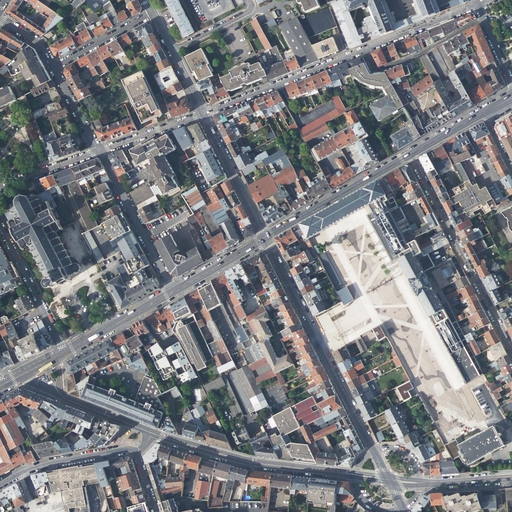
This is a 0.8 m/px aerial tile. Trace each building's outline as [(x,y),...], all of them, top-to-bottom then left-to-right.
[(39,2),(35,0),(15,0),(11,6),(17,10),(18,10),(23,2),(34,9),(39,2)] [(78,8),(88,1),(88,0),(77,0),(73,5),(78,8)] [(111,0),(88,0),(88,1),(96,13),(103,8),(110,1),(111,0)] [(128,7),(130,11),(131,11),(134,16),(140,13),(141,9),(139,3),(137,0),(128,5),(129,6),(128,7)] [(166,0),(169,5),(174,16),(184,11),(178,0),(166,0)] [(306,13),(320,8),(316,0),(296,0),(298,2),(299,5),(302,4),(306,13)] [(343,0),(332,4),(348,43),(350,48),(350,49),(363,44),(361,40),(364,38),(365,39),(371,36),(373,40),(410,25),(441,13),(436,0),(343,0)] [(462,4),(459,0),(456,0),(449,3),(452,8),(462,4)] [(108,14),(114,27),(118,25),(122,23),(115,11),(110,1),(103,8),(108,14)] [(43,5),(39,2),(34,9),(39,11),(49,18),(40,31),(37,28),(38,26),(34,24),(33,25),(15,13),(9,9),(9,10),(6,14),(42,36),(50,30),(65,19),(49,9),(47,7),(43,5)] [(304,16),(298,19),(302,27),(304,32),(308,39),(337,28),(330,9),(305,19),(304,16)] [(118,10),(115,11),(122,23),(126,21),(129,19),(126,13),(125,12),(119,15),(118,10)] [(129,19),(134,16),(131,11),(130,11),(126,13),(129,19)] [(195,33),(184,11),(174,16),(180,27),(185,38),(195,33)] [(87,18),(90,24),(91,26),(92,27),(91,28),(96,37),(102,34),(106,32),(100,18),(98,16),(96,13),(87,18)] [(455,21),(458,30),(477,19),(474,14),(472,13),(464,17),(455,21)] [(108,14),(100,18),(106,32),(110,30),(114,27),(108,14)] [(278,26),(292,52),(293,54),(294,54),(302,69),(311,65),(320,61),(320,60),(313,47),(308,39),(304,32),(302,27),(298,19),(297,18),(289,22),(286,23),(285,22),(278,26)] [(256,19),(251,22),(267,51),(269,50),(274,60),(273,60),(271,65),(271,66),(266,69),(268,74),(270,81),(280,77),(290,73),(282,57),(277,46),(272,48),(256,19)] [(276,27),(272,20),(266,23),(270,30),(276,27)] [(444,33),(445,37),(458,30),(455,21),(448,23),(441,26),(435,28),(428,31),(434,43),(435,42),(435,41),(435,39),(434,38),(444,33)] [(88,28),(84,22),(77,27),(79,31),(81,33),(81,35),(85,43),(92,40),(96,37),(91,28),(92,27),(91,26),(88,28)] [(141,41),(143,40),(154,34),(150,26),(145,24),(135,30),(128,34),(130,40),(138,36),(138,37),(140,38),(141,41)] [(478,52),(480,56),(490,50),(487,43),(482,32),(479,25),(464,33),(467,39),(474,35),(474,37),(474,38),(474,40),(476,40),(476,41),(475,42),(474,43),(475,46),(477,46),(479,50),(478,50),(478,52)] [(53,35),(50,30),(42,36),(46,39),(47,40),(53,35)] [(4,44),(3,46),(5,47),(7,48),(11,43),(14,37),(8,33),(4,31),(0,39),(3,40),(2,42),(4,44)] [(75,34),(72,36),(78,48),(81,46),(85,43),(81,35),(81,33),(79,31),(75,33),(75,34)] [(426,42),(428,47),(434,43),(428,31),(422,34),(415,36),(422,50),(425,49),(422,44),(421,40),(424,39),(426,42)] [(470,44),(467,39),(464,33),(461,35),(457,37),(463,48),(465,52),(467,51),(466,50),(467,50),(465,46),(470,44)] [(132,44),(130,40),(128,34),(122,37),(118,40),(122,49),(132,44)] [(148,50),(149,49),(159,43),(156,38),(154,34),(143,40),(148,50)] [(72,36),(51,48),(55,56),(60,57),(63,56),(66,55),(78,48),(72,36)] [(418,49),(419,52),(422,50),(415,36),(405,40),(408,49),(409,53),(418,49)] [(20,40),(14,37),(11,43),(22,49),(25,44),(20,40)] [(459,50),(463,48),(457,37),(455,39),(451,41),(459,57),(460,56),(459,54),(461,53),(459,50)] [(333,39),(313,47),(320,60),(330,56),(339,53),(333,39)] [(122,49),(118,40),(113,43),(107,45),(113,56),(114,58),(125,53),(122,49)] [(458,58),(459,57),(451,41),(448,42),(444,45),(449,55),(453,53),(455,56),(456,56),(458,58)] [(18,54),(20,55),(24,51),(22,49),(11,43),(7,48),(14,52),(17,48),(22,50),(18,54)] [(153,56),(155,55),(163,51),(160,46),(159,43),(149,49),(153,56)] [(108,59),(113,56),(107,45),(103,48),(98,51),(103,61),(105,60),(106,63),(109,62),(108,59)] [(397,52),(394,45),(391,46),(388,47),(391,55),(393,59),(393,60),(394,62),(400,59),(399,57),(398,56),(397,52)] [(449,76),(450,76),(456,72),(454,70),(457,69),(455,67),(452,61),(449,55),(444,45),(437,48),(449,71),(447,72),(449,76)] [(33,79),(37,88),(52,81),(44,66),(35,50),(30,47),(24,51),(20,55),(17,57),(22,66),(21,67),(21,68),(28,82),(33,79)] [(201,82),(209,78),(213,76),(208,65),(210,64),(203,49),(196,52),(197,54),(193,56),(192,55),(188,56),(189,59),(187,60),(194,73),(196,72),(196,73),(201,82)] [(405,50),(402,51),(404,58),(417,53),(419,52),(418,49),(409,53),(408,49),(405,50)] [(388,64),(381,50),(379,51),(372,53),(379,67),(388,64)] [(492,64),(493,63),(495,62),(492,55),(490,50),(480,56),(476,58),(470,61),(468,62),(468,63),(478,80),(483,77),(485,76),(489,73),(485,68),(492,64)] [(109,72),(103,61),(98,51),(92,54),(88,56),(93,67),(97,65),(98,66),(99,66),(104,74),(109,72)] [(155,55),(159,64),(167,60),(165,54),(163,51),(155,55)] [(292,52),(282,57),(290,73),(296,71),(302,69),(294,54),(293,54),(292,52)] [(430,59),(427,54),(420,58),(425,68),(426,68),(426,69),(428,73),(430,76),(431,79),(434,85),(440,81),(441,81),(430,59)] [(12,61),(3,57),(0,55),(0,61),(7,65),(12,61)] [(87,64),(90,69),(94,68),(93,67),(88,56),(82,60),(78,62),(81,68),(87,64)] [(360,66),(366,63),(363,57),(353,61),(347,64),(349,70),(352,69),(360,66)] [(158,65),(162,72),(171,67),(169,62),(167,60),(159,64),(158,65)] [(258,78),(268,74),(266,69),(264,69),(261,63),(251,66),(250,63),(230,71),(231,74),(221,78),(222,79),(223,83),(226,87),(227,90),(234,88),(234,89),(254,81),(259,79),(258,78)] [(387,97),(374,104),(376,108),(374,109),(379,117),(381,116),(382,119),(398,110),(399,112),(402,110),(405,108),(404,106),(396,91),(394,88),(391,82),(385,71),(384,72),(382,72),(371,74),(368,67),(366,63),(360,66),(352,69),(349,70),(351,75),(352,77),(355,76),(360,79),(364,80),(366,81),(369,82),(373,82),(378,82),(381,82),(386,90),(389,96),(387,97)] [(465,78),(460,81),(474,106),(481,101),(488,98),(478,80),(468,63),(464,65),(457,69),(454,70),(456,72),(459,78),(469,72),(471,76),(470,77),(473,83),(475,83),(476,86),(478,88),(473,91),(470,86),(467,88),(465,86),(469,85),(465,78)] [(66,77),(68,80),(78,75),(74,64),(66,68),(65,73),(66,77)] [(340,79),(351,75),(349,70),(347,64),(341,66),(335,68),(340,79)] [(410,64),(402,66),(406,77),(410,75),(409,72),(413,71),(410,64)] [(400,78),(406,77),(402,66),(402,65),(397,67),(394,68),(399,83),(401,82),(400,78)] [(5,66),(0,70),(0,73),(3,76),(9,71),(5,66)] [(162,72),(154,77),(162,94),(179,83),(175,74),(171,67),(162,72)] [(97,74),(94,68),(90,69),(88,70),(92,77),(97,74)] [(340,79),(335,68),(331,70),(328,71),(332,83),(340,80),(340,79)] [(395,80),(397,85),(399,85),(399,83),(394,68),(389,70),(385,71),(391,82),(395,80)] [(488,85),(483,77),(478,80),(488,98),(492,95),(499,90),(504,86),(505,84),(501,76),(498,68),(489,73),(485,76),(487,79),(489,78),(488,77),(491,75),(491,76),(492,76),(494,80),(493,81),(494,82),(488,85)] [(332,83),(328,71),(324,72),(320,74),(325,86),(332,83)] [(441,82),(440,81),(434,85),(437,89),(439,93),(444,101),(453,118),(464,112),(474,106),(460,81),(459,78),(456,72),(450,76),(450,77),(457,89),(459,89),(463,98),(463,100),(454,105),(453,104),(448,96),(448,94),(441,82)] [(132,99),(135,106),(137,105),(145,123),(162,116),(143,73),(126,80),(134,98),(132,99)] [(317,89),(325,86),(320,74),(317,75),(313,77),(317,89)] [(83,84),(78,75),(68,80),(71,85),(75,93),(86,88),(83,84)] [(435,90),(437,89),(434,85),(431,79),(430,76),(421,82),(414,87),(410,89),(412,91),(417,99),(433,87),(435,90)] [(318,91),(317,89),(313,77),(309,79),(305,80),(310,92),(316,90),(316,91),(318,91)] [(201,82),(197,84),(198,87),(200,91),(208,88),(212,86),(209,78),(201,82)] [(101,80),(89,87),(86,88),(75,93),(77,97),(79,101),(92,95),(89,89),(90,88),(90,89),(91,90),(100,85),(102,90),(106,88),(101,80)] [(310,93),(310,92),(305,80),(301,82),(297,83),(302,94),(302,95),(308,93),(309,94),(310,93)] [(49,90),(55,87),(52,81),(37,88),(33,91),(33,92),(26,96),(33,114),(42,110),(36,97),(49,90)] [(181,86),(179,83),(162,94),(163,98),(171,93),(173,97),(183,91),(181,86)] [(287,99),(302,94),(297,83),(286,88),(282,89),(283,92),(287,99)] [(208,96),(211,104),(219,101),(213,88),(212,86),(208,88),(211,95),(210,95),(208,96)] [(217,87),(213,88),(219,101),(225,99),(230,97),(227,90),(226,87),(218,90),(217,87)] [(0,92),(0,108),(16,101),(10,88),(0,92)] [(404,94),(412,91),(410,89),(407,89),(405,90),(403,91),(401,90),(396,91),(404,106),(409,103),(404,94)] [(274,92),(270,94),(277,105),(280,112),(283,110),(279,104),(284,102),(278,91),(274,92)] [(440,104),(441,103),(444,101),(439,93),(435,95),(440,104)] [(272,107),(277,105),(270,94),(267,95),(263,97),(273,115),(275,114),(272,107)] [(299,130),(303,136),(326,123),(347,112),(346,109),(338,96),(334,98),(332,99),(337,109),(306,126),(299,130)] [(270,116),(273,115),(263,97),(260,98),(256,100),(262,112),(267,110),(270,116)] [(168,108),(174,118),(183,115),(190,113),(192,108),(187,99),(168,108)] [(51,122),(70,116),(69,113),(68,111),(62,100),(55,103),(58,108),(48,112),(51,122)] [(260,114),(261,116),(264,115),(262,112),(256,100),(252,101),(249,103),(255,114),(259,112),(260,114)] [(413,101),(409,103),(404,106),(405,108),(409,114),(417,109),(413,101)] [(434,107),(432,108),(442,125),(448,121),(453,118),(444,101),(441,103),(444,108),(442,109),(441,108),(437,110),(438,111),(436,112),(434,107)] [(250,116),(255,114),(249,103),(242,105),(236,108),(240,116),(241,118),(246,116),(245,115),(247,114),(250,116)] [(234,114),(236,118),(237,117),(240,116),(236,108),(225,112),(215,116),(214,118),(218,126),(229,122),(233,119),(233,118),(231,118),(230,116),(234,114)] [(409,122),(412,121),(409,114),(405,108),(402,110),(409,122)] [(431,119),(422,125),(427,134),(430,132),(431,131),(436,128),(442,125),(432,108),(427,111),(431,119)] [(331,128),(329,129),(331,132),(341,149),(360,139),(359,138),(367,134),(361,123),(360,123),(354,111),(348,114),(347,113),(346,113),(346,115),(348,119),(347,120),(347,121),(349,120),(352,127),(336,136),(331,128)] [(500,139),(511,134),(511,115),(496,125),(495,128),(500,139)] [(248,120),(246,116),(241,118),(242,121),(240,123),(238,123),(239,124),(243,122),(244,123),(248,120)] [(233,121),(238,119),(237,117),(236,118),(233,119),(229,122),(218,126),(220,129),(221,132),(231,127),(230,124),(234,122),(233,121)] [(418,118),(412,121),(413,122),(421,137),(425,135),(427,134),(422,125),(418,118)] [(122,137),(138,131),(132,119),(103,128),(99,119),(91,123),(101,141),(105,142),(122,137)] [(405,125),(407,128),(415,141),(418,139),(421,137),(413,122),(412,121),(409,122),(405,125)] [(189,127),(185,128),(194,144),(195,146),(196,146),(209,140),(205,133),(200,123),(199,123),(189,127)] [(254,131),(259,129),(256,124),(255,123),(250,125),(254,131)] [(289,127),(292,132),(298,128),(296,123),(289,127)] [(329,129),(326,123),(303,136),(306,142),(329,129)] [(484,123),(481,124),(476,127),(473,129),(470,131),(476,141),(481,151),(487,148),(494,144),(489,133),(484,123)] [(238,130),(237,127),(233,130),(231,127),(221,132),(223,135),(225,139),(239,131),(240,130),(240,129),(238,130)] [(194,144),(185,128),(183,129),(178,131),(174,132),(183,150),(194,144)] [(396,144),(399,150),(415,141),(407,128),(392,137),(396,144)] [(241,135),(239,131),(225,139),(226,141),(228,145),(235,141),(238,140),(236,137),(241,135)] [(277,138),(275,134),(273,131),(268,133),(268,136),(270,141),(277,138)] [(311,150),(318,162),(324,159),(341,149),(331,132),(329,134),(331,138),(311,150)] [(458,137),(456,138),(458,143),(460,143),(462,147),(463,147),(464,148),(466,147),(472,157),(477,155),(465,133),(464,134),(458,137)] [(58,140),(65,157),(73,154),(80,151),(77,143),(74,134),(58,140)] [(511,135),(511,134),(500,139),(511,162),(511,135)] [(58,159),(64,157),(56,135),(51,137),(53,142),(48,143),(45,137),(42,138),(51,162),(58,159)] [(159,182),(158,183),(159,186),(164,195),(166,199),(181,191),(180,189),(182,187),(165,157),(176,151),(168,136),(156,142),(155,141),(149,144),(144,147),(143,145),(126,154),(129,159),(133,156),(139,166),(140,166),(151,160),(154,166),(151,167),(159,182)] [(359,163),(351,167),(356,175),(361,173),(370,167),(380,161),(367,138),(350,148),(359,163)] [(450,141),(445,144),(457,165),(453,167),(457,174),(459,173),(464,183),(470,180),(464,169),(467,167),(464,161),(472,157),(466,147),(464,148),(463,147),(462,147),(460,143),(458,143),(456,138),(450,141)] [(201,154),(208,152),(213,149),(212,147),(209,140),(196,146),(201,154)] [(240,149),(235,141),(228,145),(231,151),(235,159),(248,152),(252,150),(250,147),(246,148),(244,147),(240,149)] [(487,148),(492,158),(500,154),(496,147),(494,144),(487,148)] [(447,154),(442,146),(435,150),(427,154),(435,170),(437,172),(443,169),(437,159),(439,158),(441,161),(448,157),(447,154)] [(229,180),(213,149),(196,157),(203,170),(208,178),(213,188),(229,180)] [(281,158),(286,169),(292,167),(289,161),(283,150),(269,157),(263,160),(263,162),(265,165),(269,172),(271,176),(277,174),(272,163),(281,158)] [(119,152),(115,153),(122,167),(126,174),(133,170),(123,151),(119,152)] [(380,155),(383,160),(389,156),(386,151),(380,155)] [(250,156),(248,152),(235,159),(237,163),(241,170),(246,167),(262,159),(263,160),(269,157),(266,152),(258,156),(258,157),(256,158),(254,154),(254,153),(250,156)] [(122,167),(115,153),(110,155),(109,157),(112,162),(114,167),(118,165),(119,167),(116,169),(116,171),(122,167)] [(182,163),(188,160),(185,154),(179,157),(182,163)] [(423,166),(427,174),(435,170),(427,154),(424,156),(419,159),(423,166)] [(492,164),(495,163),(502,159),(500,154),(492,158),(490,159),(492,164)] [(255,166),(263,162),(263,160),(262,159),(246,167),(249,173),(256,169),(255,166)] [(322,170),(323,172),(324,174),(333,189),(343,183),(352,178),(354,177),(356,175),(351,167),(347,169),(341,159),(338,159),(336,159),(344,172),(341,173),(341,172),(340,172),(338,173),(338,174),(339,174),(332,178),(326,168),(322,170)] [(498,169),(500,173),(507,169),(505,164),(502,159),(495,163),(497,168),(495,168),(496,170),(498,169)] [(96,178),(107,174),(101,163),(100,160),(98,160),(94,161),(88,163),(94,175),(95,178),(96,178)] [(84,165),(80,166),(86,178),(94,175),(88,163),(84,165)] [(76,184),(87,179),(86,178),(80,166),(75,168),(71,169),(75,181),(76,184)] [(408,183),(409,187),(418,182),(409,166),(407,166),(404,167),(400,169),(408,183)] [(122,167),(116,171),(117,172),(120,177),(124,175),(126,174),(122,167)] [(284,186),(291,184),(288,177),(296,174),(294,169),(292,167),(286,169),(277,174),(271,176),(272,177),(278,189),(284,186)] [(59,186),(75,181),(71,169),(61,173),(56,175),(54,176),(57,186),(60,192),(62,191),(59,186)] [(295,169),(294,169),(296,174),(299,180),(301,183),(305,181),(309,179),(308,177),(306,177),(303,171),(302,171),(298,169),(296,170),(295,169)] [(406,183),(402,185),(402,186),(408,183),(400,169),(398,171),(395,172),(400,183),(404,180),(406,183)] [(500,173),(503,179),(510,175),(507,169),(500,173)] [(429,177),(431,181),(435,179),(439,177),(437,172),(435,170),(427,174),(429,177)] [(315,182),(312,184),(319,197),(333,189),(324,174),(323,172),(317,175),(318,177),(313,179),(315,182)] [(402,186),(402,185),(400,183),(395,172),(393,173),(385,178),(391,188),(392,191),(396,190),(394,186),(398,184),(400,189),(402,189),(401,187),(403,187),(402,186)] [(288,177),(291,184),(295,182),(299,180),(296,174),(288,177)] [(511,178),(510,175),(503,179),(501,180),(504,185),(504,184),(510,195),(511,193),(511,178)] [(62,196),(60,192),(57,186),(54,176),(47,178),(41,180),(46,192),(46,193),(54,208),(55,208),(49,195),(55,193),(58,198),(62,196)] [(384,192),(391,188),(385,178),(382,180),(379,181),(384,192)] [(474,186),(477,184),(474,178),(470,180),(464,183),(464,184),(447,192),(451,200),(453,204),(455,208),(457,212),(459,216),(461,220),(463,223),(467,220),(479,214),(495,204),(487,187),(480,191),(479,188),(476,190),(474,186)] [(309,193),(307,194),(311,202),(315,200),(319,197),(312,184),(309,179),(305,181),(311,192),(309,193)] [(437,182),(435,179),(431,181),(433,186),(435,189),(443,185),(441,180),(437,182)] [(382,197),(386,195),(384,192),(379,181),(331,208),(301,225),(308,238),(318,232),(339,221),(369,204),(382,197)] [(228,195),(235,192),(231,184),(230,182),(222,186),(228,195)] [(405,198),(408,196),(411,195),(421,190),(420,186),(418,182),(409,187),(407,188),(409,192),(403,195),(405,198)] [(136,207),(156,196),(155,194),(153,191),(152,188),(149,183),(133,192),(129,194),(133,201),(135,205),(136,207)] [(305,191),(301,183),(297,185),(298,188),(300,195),(306,192),(305,191)] [(493,184),(487,187),(495,204),(503,199),(495,183),(493,184)] [(108,186),(107,184),(104,184),(95,188),(99,195),(110,191),(108,186)] [(437,193),(439,196),(447,192),(443,185),(435,189),(437,193)] [(156,186),(152,188),(156,196),(160,194),(161,196),(164,195),(159,186),(157,187),(156,186)] [(293,203),(284,186),(278,189),(279,190),(287,204),(288,206),(287,207),(291,213),(301,207),(311,202),(307,194),(306,192),(300,195),(298,188),(295,189),(297,193),(298,193),(299,195),(298,196),(299,199),(293,203)] [(69,192),(89,231),(98,226),(78,187),(69,192)] [(188,206),(193,215),(200,227),(202,231),(204,235),(208,241),(221,234),(218,227),(207,208),(200,194),(197,188),(182,196),(185,202),(188,206)] [(218,188),(214,190),(220,201),(220,202),(225,199),(218,188)] [(257,188),(251,191),(257,202),(263,199),(257,188)] [(391,188),(384,192),(386,195),(388,200),(395,197),(392,191),(391,188)] [(214,204),(220,201),(214,190),(208,193),(212,201),(214,204)] [(270,201),(267,197),(263,199),(257,202),(265,217),(269,225),(270,226),(279,220),(286,216),(281,207),(287,204),(279,190),(273,193),(279,204),(265,212),(265,211),(266,209),(263,204),(270,201)] [(409,204),(417,200),(425,196),(423,193),(421,190),(411,195),(412,198),(409,200),(407,201),(409,204)] [(101,204),(115,199),(112,193),(110,191),(99,195),(91,199),(92,201),(95,199),(97,200),(98,200),(101,204)] [(235,207),(242,205),(235,192),(228,195),(235,207)] [(447,192),(439,196),(441,201),(443,204),(451,200),(447,192)] [(59,217),(54,208),(46,193),(38,197),(37,196),(36,197),(33,195),(30,197),(30,199),(29,200),(28,198),(28,197),(28,196),(27,196),(27,197),(26,197),(23,197),(23,196),(23,195),(22,196),(22,197),(19,198),(19,197),(18,198),(18,199),(17,202),(16,202),(16,203),(17,203),(18,206),(17,206),(14,205),(11,206),(11,209),(10,210),(10,211),(4,214),(9,223),(8,224),(9,225),(10,224),(12,228),(13,230),(11,231),(12,232),(13,231),(16,236),(19,242),(17,242),(18,244),(20,243),(22,249),(21,249),(22,250),(23,250),(23,251),(24,250),(24,249),(29,247),(32,252),(31,252),(32,253),(33,253),(35,258),(34,259),(35,260),(36,259),(37,261),(39,265),(38,265),(38,266),(39,266),(42,271),(41,271),(41,273),(43,272),(46,278),(45,279),(43,281),(42,284),(43,287),(46,288),(50,288),(50,287),(51,288),(57,285),(57,284),(58,285),(59,286),(60,285),(60,286),(65,283),(70,281),(70,280),(71,280),(71,278),(71,277),(77,274),(78,273),(80,270),(80,268),(79,265),(78,264),(76,264),(75,264),(74,264),(72,265),(69,258),(70,258),(70,257),(68,257),(66,252),(67,252),(66,250),(65,251),(62,245),(63,245),(63,244),(68,242),(62,231),(63,230),(62,229),(61,227),(61,228),(58,223),(59,222),(58,221),(57,221),(56,219),(59,217)] [(209,202),(204,193),(202,193),(200,194),(207,208),(214,204),(212,201),(209,202)] [(373,212),(386,205),(384,202),(388,200),(386,195),(382,197),(369,204),(371,209),(373,212)] [(158,201),(156,196),(136,207),(137,209),(138,211),(153,204),(158,201)] [(420,206),(425,216),(433,212),(429,204),(425,196),(417,200),(419,205),(422,203),(423,205),(420,206)] [(399,205),(395,197),(388,200),(384,202),(386,205),(389,210),(399,205)] [(225,199),(220,202),(226,212),(231,210),(225,199)] [(451,205),(453,204),(451,200),(443,204),(446,210),(449,216),(457,212),(455,208),(452,210),(451,209),(453,208),(451,205)] [(227,236),(223,238),(230,248),(233,246),(238,243),(240,240),(226,212),(220,202),(220,201),(214,204),(207,208),(218,227),(221,225),(227,236)] [(141,217),(142,218),(156,210),(153,204),(138,211),(139,213),(141,217)] [(288,206),(287,204),(281,207),(286,216),(289,214),(291,213),(287,207),(288,206)] [(244,209),(242,205),(235,207),(236,208),(239,221),(249,218),(244,209)] [(398,258),(413,250),(410,246),(409,246),(407,242),(402,233),(396,223),(389,210),(386,205),(373,212),(368,215),(389,255),(393,261),(395,259),(398,258)] [(396,223),(406,218),(400,208),(399,205),(389,210),(396,223)] [(106,212),(110,220),(111,220),(123,214),(122,212),(119,208),(118,206),(106,212)] [(511,206),(501,212),(505,218),(507,221),(508,223),(510,229),(511,232),(511,206)] [(160,208),(156,210),(142,218),(145,225),(160,217),(157,213),(161,211),(160,208)] [(410,226),(415,238),(420,236),(433,228),(440,225),(436,218),(433,212),(425,216),(425,217),(429,224),(421,228),(422,229),(419,231),(415,223),(410,226)] [(456,217),(459,216),(457,212),(449,216),(451,221),(455,227),(463,223),(461,220),(459,221),(456,217)] [(129,226),(123,214),(111,220),(110,220),(105,223),(107,228),(106,229),(110,237),(121,231),(125,229),(126,230),(130,228),(129,226)] [(193,231),(200,227),(193,215),(187,219),(193,230),(193,231)] [(429,224),(425,217),(423,218),(425,223),(420,225),(421,228),(429,224)] [(251,224),(249,218),(239,221),(239,222),(246,239),(253,235),(255,230),(251,224)] [(469,224),(467,220),(463,223),(455,227),(457,231),(458,233),(471,227),(475,225),(477,224),(476,221),(469,224)] [(296,227),(292,229),(297,239),(303,236),(309,246),(310,247),(312,246),(308,238),(301,225),(296,227)] [(420,247),(422,251),(427,248),(446,237),(443,232),(440,225),(433,228),(435,232),(433,234),(435,236),(431,239),(432,241),(420,247)] [(473,230),(471,227),(458,233),(460,237),(461,240),(474,233),(479,230),(478,229),(477,230),(475,229),(473,230)] [(110,239),(111,241),(116,239),(132,231),(131,229),(130,228),(126,230),(125,229),(121,231),(110,237),(109,237),(110,239)] [(415,238),(410,228),(402,233),(407,242),(415,238)] [(298,240),(297,239),(292,229),(289,231),(279,237),(275,239),(283,254),(293,248),(292,247),(290,248),(289,245),(298,240)] [(206,252),(193,231),(193,230),(190,232),(197,248),(205,263),(212,259),(218,255),(208,241),(204,235),(200,238),(208,251),(206,252)] [(83,234),(98,263),(102,261),(105,260),(89,231),(83,234)] [(125,264),(132,276),(138,273),(143,270),(146,268),(150,266),(149,264),(148,261),(145,257),(132,231),(116,239),(122,252),(127,263),(125,264)] [(476,237),(474,233),(461,240),(462,242),(464,246),(474,241),(477,239),(490,233),(488,231),(476,237)] [(221,234),(208,241),(218,255),(224,251),(230,248),(223,238),(221,234)] [(169,235),(155,243),(173,277),(176,277),(178,278),(186,274),(198,266),(205,263),(197,248),(186,253),(189,258),(186,260),(184,257),(178,255),(174,257),(173,254),(177,251),(169,235)] [(430,253),(449,243),(448,240),(446,237),(427,248),(430,253)] [(420,247),(415,238),(407,242),(409,246),(410,246),(413,250),(415,254),(422,251),(420,247)] [(116,255),(122,252),(116,239),(111,241),(110,242),(116,255)] [(476,244),(474,241),(464,246),(467,251),(470,258),(480,252),(479,251),(478,249),(474,251),(472,247),(476,244)] [(300,244),(293,248),(283,254),(284,256),(287,261),(293,258),(298,255),(295,250),(298,249),(298,248),(301,246),(300,244)] [(0,284),(1,285),(2,287),(5,285),(18,278),(19,278),(17,274),(15,268),(13,265),(10,267),(5,256),(1,249),(0,246),(0,284)] [(427,255),(430,253),(427,248),(422,251),(425,256),(427,255)] [(308,262),(310,266),(311,268),(321,263),(321,261),(318,256),(317,254),(314,249),(309,252),(305,254),(309,261),(308,262)] [(415,254),(413,250),(398,258),(409,279),(418,296),(430,317),(432,316),(443,310),(444,309),(436,294),(433,288),(424,272),(424,271),(415,254)] [(435,267),(427,255),(425,256),(422,251),(415,254),(424,271),(424,272),(430,270),(435,267)] [(300,262),(301,265),(308,262),(309,261),(305,254),(304,252),(298,255),(293,258),(294,260),(299,257),(300,256),(301,259),(302,261),(300,262)] [(486,264),(484,260),(480,262),(478,258),(482,256),(480,252),(470,258),(473,263),(476,269),(486,264)] [(260,267),(262,272),(272,267),(269,261),(266,254),(261,253),(257,256),(250,260),(255,269),(257,269),(260,267)] [(430,269),(424,272),(433,288),(436,294),(442,291),(441,288),(449,285),(452,283),(462,278),(451,258),(440,265),(435,267),(430,269)] [(251,274),(256,272),(255,269),(250,260),(247,261),(242,264),(251,282),(252,281),(251,280),(254,278),(252,275),(251,274)] [(325,269),(321,263),(311,268),(313,271),(315,275),(325,269)] [(116,268),(120,276),(122,279),(127,288),(128,290),(132,288),(143,282),(138,273),(132,276),(125,264),(118,267),(116,268)] [(254,293),(256,292),(255,291),(251,282),(242,264),(239,266),(232,270),(226,273),(234,288),(242,303),(247,300),(237,281),(243,278),(247,286),(248,285),(250,288),(251,287),(254,293)] [(495,264),(493,265),(488,268),(486,264),(476,269),(480,276),(482,280),(495,274),(499,272),(500,270),(498,265),(495,264)] [(301,265),(291,270),(293,273),(295,277),(308,270),(306,268),(303,269),(301,265)] [(157,277),(150,266),(146,268),(151,276),(150,277),(151,280),(157,277)] [(268,283),(263,285),(264,286),(265,288),(267,287),(269,286),(279,280),(275,272),(272,267),(262,272),(266,280),(268,283)] [(257,270),(257,269),(255,269),(256,272),(257,274),(258,275),(259,277),(262,282),(264,281),(259,272),(260,272),(259,270),(257,270)] [(143,282),(144,284),(149,281),(145,272),(143,270),(138,273),(143,282)] [(308,270),(295,277),(296,280),(298,284),(308,278),(306,274),(309,273),(308,270)] [(218,278),(217,278),(222,287),(225,286),(227,285),(229,289),(227,290),(228,291),(231,290),(233,293),(230,295),(236,308),(235,308),(241,320),(247,317),(247,316),(241,305),(242,304),(242,303),(234,288),(226,273),(218,278)] [(501,286),(495,274),(482,280),(485,286),(489,293),(496,289),(501,286)] [(120,276),(108,282),(106,283),(121,310),(123,309),(126,308),(132,304),(125,292),(124,290),(127,288),(122,279),(120,276)] [(452,283),(453,284),(457,282),(458,284),(460,289),(470,284),(468,279),(466,276),(462,278),(452,283)] [(160,287),(160,284),(157,277),(151,280),(149,281),(144,284),(149,295),(159,289),(160,287)] [(310,277),(308,278),(298,284),(300,287),(301,290),(313,283),(311,281),(311,280),(310,277)] [(23,285),(19,278),(18,278),(5,285),(2,287),(1,285),(0,284),(0,293),(1,295),(23,285)] [(222,287),(217,278),(212,281),(223,304),(240,339),(245,336),(222,289),(222,288),(222,287)] [(268,295),(273,293),(283,287),(280,283),(279,280),(269,286),(272,290),(267,293),(268,295)] [(212,281),(209,283),(212,290),(211,290),(214,297),(215,296),(217,301),(214,303),(216,307),(218,306),(223,304),(212,281)] [(143,282),(132,288),(139,300),(141,299),(149,295),(144,284),(143,282)] [(212,290),(209,283),(208,284),(206,285),(199,289),(209,310),(214,322),(222,318),(216,307),(214,303),(217,301),(215,296),(214,297),(211,290),(212,290)] [(316,290),(314,286),(313,283),(301,290),(302,293),(304,296),(316,290)] [(461,299),(462,302),(476,295),(473,289),(470,284),(460,289),(445,296),(447,300),(458,295),(458,293),(461,292),(464,298),(461,299)] [(264,286),(255,291),(256,292),(257,294),(258,294),(259,296),(267,292),(266,291),(265,288),(264,286)] [(350,302),(352,300),(354,299),(347,286),(345,287),(343,288),(350,302)] [(275,297),(267,301),(269,303),(272,302),(276,299),(286,294),(284,290),(283,287),(273,293),(275,297)] [(135,303),(139,300),(132,288),(128,290),(125,292),(132,304),(135,303)] [(316,290),(304,296),(307,301),(310,307),(321,301),(323,300),(325,299),(328,297),(327,296),(324,293),(323,293),(320,288),(317,289),(316,290)] [(343,288),(336,292),(342,301),(343,305),(350,302),(343,288)] [(216,340),(208,345),(211,352),(212,355),(218,368),(233,361),(231,356),(214,322),(209,310),(199,289),(190,294),(186,296),(194,314),(198,312),(195,304),(200,302),(205,312),(204,312),(208,322),(208,323),(216,340)] [(502,299),(496,289),(489,293),(492,299),(495,305),(508,299),(509,298),(511,296),(511,293),(511,292),(503,297),(502,298),(502,299)] [(445,296),(442,291),(436,294),(444,309),(450,306),(447,300),(445,296)] [(278,304),(274,306),(276,308),(279,306),(290,301),(288,297),(286,294),(276,299),(278,304)] [(23,315),(35,309),(28,295),(16,301),(23,315)] [(466,303),(469,307),(479,301),(477,297),(476,295),(462,302),(461,302),(462,304),(464,303),(464,304),(466,303)] [(205,355),(211,352),(208,345),(206,346),(198,329),(199,328),(197,322),(194,314),(186,296),(183,298),(177,301),(172,304),(177,316),(179,319),(176,321),(176,322),(173,330),(179,338),(190,333),(195,343),(185,348),(192,362),(205,355)] [(329,308),(325,299),(323,300),(321,301),(310,307),(312,311),(314,316),(327,309),(329,308)] [(343,305),(342,301),(339,303),(340,305),(343,309),(346,307),(348,305),(350,303),(352,300),(350,302),(343,305)] [(275,317),(283,313),(293,307),(291,304),(290,301),(279,306),(282,311),(278,313),(277,312),(274,314),(275,317)] [(466,313),(458,317),(456,318),(458,322),(465,318),(483,309),(481,305),(479,301),(469,307),(466,308),(464,309),(466,313)] [(170,320),(175,317),(177,316),(172,304),(168,306),(164,309),(170,320)] [(260,308),(247,316),(247,317),(250,322),(250,321),(255,319),(267,312),(266,310),(264,306),(263,305),(259,307),(260,308)] [(479,377),(484,374),(450,306),(444,309),(479,377)] [(279,324),(287,320),(297,315),(295,311),(293,307),(283,313),(285,318),(282,320),(281,319),(277,321),(279,324)] [(502,309),(498,311),(501,318),(504,322),(511,318),(511,308),(511,309),(510,309),(509,309),(503,311),(502,309)] [(167,322),(168,329),(171,327),(170,320),(164,309),(161,310),(155,313),(162,325),(159,327),(162,332),(167,329),(162,322),(166,319),(167,321),(167,322)] [(467,383),(479,377),(444,309),(443,310),(432,316),(430,317),(432,321),(461,375),(466,383),(467,383)] [(466,320),(472,317),(473,316),(477,322),(487,317),(485,313),(483,309),(465,318),(466,320)] [(271,320),(267,312),(255,319),(261,332),(265,340),(260,342),(267,357),(270,364),(271,363),(276,373),(280,371),(293,364),(292,362),(289,355),(278,360),(268,339),(272,336),(265,322),(271,320)] [(152,316),(146,319),(155,333),(159,334),(162,332),(159,327),(162,325),(155,313),(152,316)] [(286,330),(289,328),(301,322),(298,318),(297,315),(287,320),(289,325),(285,327),(286,330)] [(0,318),(0,321),(2,326),(5,324),(10,322),(8,317),(5,316),(0,318)] [(471,328),(475,326),(476,326),(477,325),(479,329),(484,326),(490,323),(489,320),(487,317),(477,322),(475,323),(470,325),(471,328)] [(261,332),(255,319),(250,321),(256,334),(261,332)] [(44,326),(41,320),(36,323),(38,326),(41,337),(48,333),(44,326)] [(150,340),(148,337),(147,334),(151,332),(143,320),(138,323),(133,325),(138,335),(144,344),(145,347),(147,350),(152,347),(149,343),(150,343),(151,342),(151,341),(150,340)] [(11,321),(10,322),(5,324),(10,335),(11,338),(18,335),(11,321)] [(289,328),(292,334),(304,328),(301,322),(289,328)] [(484,326),(487,333),(494,329),(492,326),(490,323),(484,326)] [(0,330),(4,338),(10,335),(5,324),(2,326),(2,327),(0,328),(0,330)] [(367,350),(387,339),(380,325),(359,335),(361,339),(367,350)] [(35,334),(43,352),(48,350),(49,349),(50,349),(52,347),(53,347),(54,346),(51,339),(48,334),(48,333),(41,337),(38,326),(34,328),(36,332),(35,334)] [(462,329),(465,336),(471,333),(467,326),(462,329)] [(36,355),(43,352),(35,334),(36,332),(34,328),(32,329),(34,333),(33,335),(31,336),(31,335),(30,336),(31,337),(21,342),(21,343),(28,359),(36,355)] [(292,336),(295,342),(307,336),(304,328),(292,334),(281,340),(282,342),(290,339),(291,337),(292,336)] [(489,341),(491,347),(500,343),(496,335),(494,329),(487,333),(485,334),(489,341)] [(140,346),(144,344),(138,335),(135,336),(132,331),(131,330),(130,330),(129,330),(128,330),(126,331),(123,332),(126,338),(136,357),(141,354),(139,351),(141,349),(140,346)] [(119,333),(111,337),(115,344),(126,338),(123,332),(122,331),(119,333)] [(473,337),(471,333),(465,336),(468,342),(474,339),(477,337),(476,335),(473,337)] [(484,344),(489,341),(485,334),(480,336),(484,344)] [(287,352),(288,355),(291,353),(295,352),(299,349),(311,343),(310,341),(307,336),(295,342),(297,346),(287,352)] [(18,348),(16,349),(21,362),(28,359),(21,343),(21,342),(19,337),(17,338),(19,343),(19,344),(20,346),(18,347),(18,348)] [(115,344),(111,337),(108,339),(101,343),(100,343),(107,355),(113,351),(116,357),(112,358),(112,360),(114,363),(122,359),(115,344)] [(150,371),(141,354),(136,357),(126,338),(115,344),(122,359),(125,365),(126,365),(125,364),(129,366),(130,366),(134,368),(146,373),(150,371)] [(361,353),(367,350),(361,339),(356,342),(361,353)] [(480,351),(474,339),(468,342),(475,355),(480,353),(480,351)] [(15,364),(7,344),(5,340),(0,343),(0,369),(2,370),(10,367),(15,364)] [(12,341),(7,344),(15,364),(21,362),(16,349),(12,341)] [(170,347),(177,361),(178,361),(179,361),(181,360),(188,357),(180,342),(172,346),(170,347)] [(260,342),(245,350),(231,356),(233,361),(236,366),(236,367),(238,371),(248,365),(267,357),(260,342)] [(98,360),(105,356),(107,355),(100,343),(94,347),(89,350),(95,361),(99,369),(110,364),(108,361),(107,361),(101,364),(98,360)] [(165,351),(165,350),(160,345),(159,343),(155,345),(160,354),(165,351)] [(299,349),(300,352),(301,354),(300,355),(297,356),(298,359),(302,356),(315,350),(311,343),(299,349)] [(489,348),(496,362),(507,356),(502,346),(500,343),(491,347),(489,348)] [(160,354),(155,345),(152,347),(147,350),(152,359),(160,354)] [(335,357),(339,364),(349,359),(351,358),(346,347),(348,347),(347,346),(346,346),(333,353),(335,357)] [(397,357),(395,353),(392,348),(387,351),(388,353),(390,352),(394,359),(397,357)] [(89,374),(90,375),(99,369),(95,361),(89,350),(84,353),(71,360),(67,362),(68,374),(74,372),(78,384),(87,377),(85,375),(85,374),(82,368),(91,363),(93,367),(88,371),(88,372),(89,374)] [(298,359),(302,366),(306,364),(318,357),(315,350),(302,356),(298,359)] [(298,359),(297,356),(293,358),(291,353),(288,355),(289,355),(292,362),(298,359)] [(207,358),(205,355),(192,362),(198,375),(203,373),(198,362),(207,358)] [(498,365),(500,367),(501,369),(511,364),(509,359),(507,356),(496,362),(489,365),(491,368),(498,365)] [(177,361),(153,373),(152,374),(155,380),(162,394),(170,389),(177,386),(197,376),(188,357),(181,360),(179,361),(178,361),(177,361)] [(298,374),(299,377),(322,365),(320,360),(319,359),(318,357),(306,364),(308,368),(304,371),(298,374)] [(361,360),(357,362),(352,364),(349,359),(339,364),(341,369),(343,373),(362,364),(361,360)] [(227,370),(236,366),(233,361),(218,368),(220,372),(220,373),(227,370)] [(364,367),(362,364),(343,373),(345,377),(348,383),(358,378),(361,376),(360,374),(358,375),(356,372),(364,367)] [(497,381),(499,380),(505,377),(511,372),(511,364),(501,369),(500,369),(503,374),(495,378),(497,381)] [(258,385),(248,365),(238,371),(240,376),(241,378),(239,379),(255,410),(257,415),(270,409),(268,405),(267,402),(258,385)] [(311,374),(313,378),(326,372),(323,367),(322,365),(299,377),(300,379),(311,374)] [(236,366),(227,370),(233,380),(249,413),(255,410),(239,379),(241,378),(240,376),(234,378),(230,370),(236,367),(236,366)] [(234,378),(240,376),(238,371),(236,367),(230,370),(234,378)] [(286,384),(280,371),(276,373),(277,375),(277,376),(281,386),(285,384),(286,384)] [(96,377),(90,375),(87,377),(78,384),(74,372),(68,374),(69,393),(89,401),(119,413),(147,424),(157,428),(161,418),(163,412),(165,412),(157,396),(162,394),(155,380),(145,376),(136,401),(127,398),(116,394),(117,390),(113,388),(111,392),(96,386),(93,385),(96,377)] [(220,372),(201,382),(203,386),(222,377),(220,373),(220,372)] [(306,388),(307,390),(329,379),(327,375),(326,372),(313,378),(316,382),(306,388)] [(507,380),(509,384),(511,382),(511,372),(505,377),(499,380),(500,382),(501,383),(507,380)] [(224,376),(222,377),(239,415),(240,418),(243,416),(224,376)] [(281,393),(284,392),(281,386),(277,376),(274,377),(281,393)] [(225,384),(222,377),(203,386),(207,393),(225,384)] [(360,382),(358,378),(348,383),(349,386),(352,391),(362,386),(367,382),(365,379),(363,380),(360,382)] [(318,388),(321,392),(333,386),(331,382),(329,379),(307,390),(309,393),(318,388)] [(406,382),(397,387),(404,402),(418,395),(410,381),(409,381),(406,382)] [(264,382),(258,385),(267,402),(272,400),(264,382)] [(489,385),(493,392),(498,389),(496,386),(494,382),(489,385)] [(364,390),(362,386),(352,391),(354,395),(356,398),(373,390),(375,389),(373,385),(364,390)] [(175,397),(181,394),(177,386),(170,389),(175,397)] [(323,395),(326,400),(337,394),(335,390),(333,386),(321,392),(313,396),(314,400),(323,395)] [(502,390),(505,388),(505,387),(506,387),(505,386),(503,387),(499,388),(498,389),(493,392),(496,400),(501,397),(499,392),(502,390)] [(6,395),(3,397),(12,414),(19,428),(22,426),(25,432),(27,431),(16,409),(15,408),(14,407),(16,405),(17,406),(20,405),(20,403),(22,402),(25,403),(25,404),(29,406),(27,413),(31,415),(36,408),(38,408),(38,409),(47,397),(40,395),(27,390),(21,387),(15,390),(6,395)] [(377,397),(373,390),(356,398),(358,402),(360,406),(374,399),(377,397)] [(317,404),(314,400),(313,396),(295,406),(291,407),(300,427),(301,428),(337,409),(343,406),(339,398),(337,394),(326,400),(317,404)] [(9,413),(10,415),(12,414),(3,397),(0,398),(0,412),(7,409),(8,411),(6,412),(7,414),(9,413)] [(43,407),(53,415),(57,410),(52,406),(55,400),(50,399),(47,397),(38,409),(41,412),(43,409),(43,408),(43,407)] [(297,433),(295,429),(289,416),(288,416),(280,399),(268,405),(270,409),(271,411),(276,423),(284,439),(291,436),(297,433)] [(374,401),(374,399),(360,406),(363,413),(367,421),(381,414),(379,411),(377,412),(377,414),(376,414),(370,403),(374,401)] [(62,417),(66,419),(70,407),(64,405),(62,404),(55,400),(52,406),(57,410),(53,415),(50,420),(43,425),(47,429),(54,424),(55,421),(57,421),(61,419),(62,417)] [(295,429),(300,427),(291,407),(289,401),(286,403),(292,415),(289,416),(295,429)] [(219,429),(222,427),(213,409),(209,402),(207,403),(211,410),(206,412),(211,424),(212,424),(216,422),(219,429)] [(509,412),(505,404),(500,407),(502,411),(504,414),(509,412)] [(239,415),(234,405),(229,407),(232,413),(230,414),(232,418),(239,415)] [(340,414),(342,418),(347,415),(345,411),(343,406),(337,409),(301,428),(303,433),(306,438),(328,427),(325,422),(340,414)] [(389,426),(390,427),(403,420),(396,406),(384,412),(388,420),(391,425),(389,426)] [(70,421),(74,422),(79,410),(74,409),(70,407),(66,419),(62,427),(71,430),(71,428),(67,426),(70,421)] [(33,415),(43,425),(50,420),(41,412),(38,409),(38,408),(33,415)] [(190,412),(198,426),(199,427),(200,430),(201,431),(207,443),(211,444),(210,431),(210,430),(207,431),(205,427),(198,414),(195,409),(190,412)] [(79,433),(87,413),(82,412),(79,410),(74,422),(78,424),(76,430),(74,429),(73,431),(79,433)] [(187,423),(198,426),(190,412),(190,410),(186,414),(182,418),(181,424),(182,429),(185,430),(187,423)] [(276,423),(271,411),(258,417),(264,428),(270,439),(273,446),(279,459),(283,460),(290,460),(295,461),(291,453),(284,439),(276,423)] [(163,424),(161,429),(165,431),(177,434),(165,412),(163,412),(161,418),(165,420),(166,421),(166,422),(165,421),(164,424),(163,424)] [(90,429),(91,426),(95,417),(90,415),(87,413),(79,433),(82,435),(85,438),(87,435),(83,432),(85,427),(90,429)] [(0,435),(5,445),(15,467),(20,464),(27,461),(18,446),(21,444),(31,440),(29,438),(27,435),(25,432),(22,426),(19,428),(12,414),(10,415),(2,419),(0,420),(0,435)] [(345,425),(342,426),(342,428),(344,431),(348,429),(353,427),(350,420),(347,415),(342,418),(345,425)] [(93,431),(95,432),(101,419),(98,418),(95,417),(91,426),(94,427),(93,431)] [(161,418),(157,428),(160,429),(161,429),(163,424),(164,424),(165,421),(166,422),(166,421),(165,420),(161,418)] [(101,419),(95,432),(96,433),(101,435),(107,422),(104,420),(101,419)] [(392,427),(398,440),(410,434),(404,421),(403,420),(390,427),(390,428),(392,427)] [(107,422),(101,435),(111,440),(121,429),(120,426),(110,423),(107,422)] [(338,422),(328,427),(306,438),(308,444),(315,441),(326,435),(342,428),(342,426),(339,422),(338,422)] [(185,430),(183,436),(189,437),(195,439),(198,431),(198,429),(199,427),(198,426),(187,423),(185,430)] [(250,438),(244,425),(242,426),(243,429),(233,434),(238,444),(243,442),(243,441),(244,440),(250,438)] [(461,444),(459,445),(464,454),(470,464),(505,445),(501,438),(497,432),(496,428),(495,426),(492,428),(488,430),(464,443),(461,444)] [(37,438),(45,431),(40,427),(33,434),(37,438)] [(352,438),(350,438),(351,440),(353,439),(358,437),(355,431),(353,427),(348,429),(344,431),(346,436),(350,434),(352,438)] [(263,433),(261,435),(255,438),(263,457),(268,458),(279,459),(273,446),(262,445),(260,441),(263,439),(265,442),(270,439),(264,428),(261,429),(263,433)] [(497,432),(501,438),(506,436),(503,432),(502,433),(501,431),(500,430),(497,432)] [(201,431),(198,431),(195,439),(207,443),(201,431)] [(225,435),(210,431),(211,444),(217,446),(232,450),(232,449),(225,435)] [(376,439),(384,436),(381,431),(374,435),(376,439)] [(406,441),(407,444),(417,439),(414,434),(416,433),(415,431),(410,434),(398,440),(394,442),(397,443),(398,443),(401,442),(402,443),(406,441)] [(96,433),(91,439),(96,443),(100,447),(106,446),(111,440),(101,435),(96,433)] [(310,463),(317,464),(308,444),(306,438),(303,433),(301,434),(301,436),(305,445),(302,447),(310,463)] [(89,449),(96,443),(91,439),(88,441),(85,438),(82,435),(80,436),(82,439),(73,445),(72,444),(70,445),(74,452),(79,451),(86,450),(89,449)] [(297,450),(291,436),(284,439),(291,453),(297,450)] [(355,444),(353,445),(351,446),(356,457),(360,454),(361,453),(365,450),(361,442),(358,437),(353,439),(355,444)] [(253,439),(251,440),(255,450),(258,457),(260,457),(263,457),(255,438),(253,439)] [(419,442),(417,439),(407,444),(406,444),(408,447),(412,450),(424,444),(428,442),(427,438),(419,442)] [(61,439),(56,444),(63,454),(69,453),(74,452),(70,445),(68,443),(65,444),(61,439)] [(348,452),(338,458),(339,460),(339,466),(351,467),(352,464),(353,462),(354,461),(356,457),(351,446),(349,442),(348,439),(342,442),(341,443),(344,447),(345,447),(348,452)] [(464,454),(455,439),(444,445),(452,461),(464,454)] [(321,453),(315,441),(308,444),(317,464),(327,465),(339,466),(339,460),(338,458),(336,454),(321,453)] [(430,441),(428,442),(424,444),(412,450),(415,453),(417,456),(427,451),(425,447),(428,445),(427,444),(429,443),(431,442),(430,441)] [(34,445),(38,451),(42,458),(48,457),(57,455),(63,454),(56,444),(53,442),(34,445)] [(27,454),(21,444),(18,446),(27,461),(29,465),(35,462),(37,461),(36,459),(33,454),(31,451),(27,454)] [(157,459),(159,459),(159,457),(158,456),(161,445),(157,444),(144,457),(145,460),(146,465),(152,463),(157,459)] [(0,464),(0,474),(0,475),(5,473),(8,471),(15,467),(5,445),(0,447),(0,451),(5,462),(0,464)] [(162,458),(169,461),(171,449),(166,447),(161,445),(158,456),(159,457),(159,459),(159,462),(159,464),(158,467),(158,469),(160,469),(160,467),(161,466),(162,458)] [(435,447),(431,449),(427,451),(417,456),(417,457),(421,463),(430,458),(431,458),(429,454),(434,451),(433,451),(436,449),(435,447)] [(168,478),(168,479),(168,488),(183,484),(184,477),(184,473),(186,454),(176,450),(171,449),(169,461),(174,463),(181,465),(180,472),(179,477),(168,478)] [(297,450),(291,453),(295,461),(303,462),(297,450)] [(446,450),(439,454),(440,461),(441,475),(445,474),(454,474),(459,473),(453,462),(445,462),(444,457),(449,454),(446,450)] [(190,468),(198,470),(201,458),(197,457),(188,454),(186,454),(184,473),(184,477),(188,478),(188,473),(188,472),(189,469),(190,468)] [(435,463),(430,463),(431,475),(436,475),(441,475),(440,461),(439,454),(435,455),(431,458),(430,458),(430,461),(435,460),(435,463)] [(121,467),(123,475),(136,472),(133,462),(132,459),(128,457),(120,458),(110,460),(111,466),(112,468),(121,467)] [(201,458),(198,470),(198,471),(199,471),(198,481),(211,483),(212,479),(213,476),(216,462),(208,460),(201,458)] [(430,463),(430,461),(430,458),(421,463),(422,465),(423,467),(424,470),(425,476),(431,475),(430,463)] [(105,461),(96,463),(102,482),(111,511),(117,510),(108,480),(104,468),(111,466),(110,460),(105,461)] [(224,464),(216,462),(213,476),(212,479),(220,481),(227,483),(228,479),(232,466),(224,464)] [(74,511),(90,509),(86,485),(102,482),(96,463),(66,468),(67,475),(60,477),(62,492),(66,511),(74,511)] [(156,467),(155,465),(153,465),(152,463),(146,465),(148,469),(150,476),(156,474),(157,478),(158,478),(161,478),(162,470),(160,469),(158,469),(157,469),(155,470),(154,467),(156,467)] [(115,478),(112,468),(111,466),(104,468),(108,480),(115,478)] [(240,482),(245,484),(248,471),(238,468),(232,466),(228,479),(227,483),(227,484),(225,489),(222,498),(221,502),(229,502),(232,491),(231,491),(234,479),(241,480),(240,482)] [(55,470),(49,471),(50,474),(51,474),(55,493),(59,492),(62,492),(60,477),(67,475),(66,468),(55,470)] [(255,485),(262,486),(264,472),(255,471),(248,471),(245,484),(248,484),(255,485)] [(51,483),(48,472),(33,475),(32,476),(37,488),(44,486),(47,485),(46,483),(49,482),(50,483),(51,483)] [(137,477),(136,472),(123,475),(125,482),(127,483),(138,479),(137,477)] [(270,487),(272,473),(264,472),(262,486),(270,487)] [(270,487),(291,489),(293,476),(280,474),(272,473),(270,487)] [(160,486),(158,478),(157,478),(156,474),(150,476),(151,480),(154,488),(160,486)] [(300,477),(293,476),(291,489),(290,494),(295,494),(295,490),(306,491),(306,496),(308,496),(310,479),(310,478),(300,477)] [(118,478),(117,477),(115,478),(108,480),(117,510),(118,510),(127,507),(122,491),(118,478)] [(308,496),(308,499),(315,500),(315,503),(325,504),(327,481),(318,480),(318,478),(314,478),(310,478),(310,479),(308,496)] [(336,493),(338,482),(338,481),(332,480),(318,478),(318,480),(327,481),(325,504),(335,506),(335,502),(336,493)] [(221,502),(222,498),(216,497),(220,481),(212,479),(211,483),(209,498),(208,499),(208,501),(209,508),(222,506),(221,502)] [(195,500),(208,501),(208,499),(209,498),(211,483),(198,481),(197,481),(195,500)] [(336,493),(352,495),(352,493),(351,490),(350,487),(350,485),(350,482),(338,481),(338,482),(336,493)] [(18,482),(18,483),(5,490),(10,501),(12,505),(14,511),(23,511),(24,511),(23,509),(21,509),(20,506),(27,503),(18,482)] [(165,494),(180,490),(183,489),(183,484),(168,488),(167,490),(162,492),(160,486),(154,488),(158,500),(159,503),(167,500),(165,494)] [(44,486),(37,488),(40,497),(46,495),(44,486)] [(268,502),(270,487),(266,486),(265,496),(261,496),(261,502),(268,502)] [(132,497),(135,505),(143,503),(146,502),(141,488),(134,491),(136,495),(132,497)] [(0,506),(3,505),(10,501),(5,490),(0,492),(0,506)] [(445,497),(443,498),(448,511),(450,511),(452,510),(452,511),(456,511),(463,510),(464,511),(469,510),(470,511),(472,511),(482,508),(478,497),(478,495),(477,492),(465,496),(465,495),(461,497),(459,493),(456,494),(448,496),(447,496),(445,497)] [(354,498),(352,495),(336,493),(335,502),(350,503),(354,498)] [(432,501),(430,503),(433,504),(434,505),(441,505),(443,511),(447,511),(448,511),(443,498),(441,493),(431,494),(432,500),(432,501)] [(491,496),(478,497),(482,508),(491,508),(492,510),(496,510),(496,507),(497,507),(497,504),(502,504),(502,497),(496,497),(496,495),(491,496)] [(431,506),(434,505),(433,504),(430,503),(429,502),(421,496),(420,498),(420,499),(418,502),(423,507),(425,507),(425,508),(428,504),(431,506)] [(167,500),(159,503),(160,505),(161,511),(202,511),(200,509),(200,508),(180,511),(178,511),(175,501),(174,498),(167,500)] [(421,508),(423,507),(418,502),(417,503),(414,506),(411,509),(412,511),(418,511),(421,511),(422,510),(421,508)] [(119,511),(148,511),(147,507),(144,508),(143,503),(135,505),(127,507),(118,510),(119,511)]
